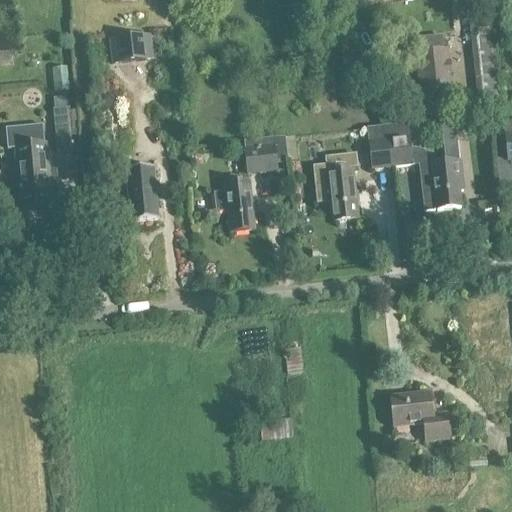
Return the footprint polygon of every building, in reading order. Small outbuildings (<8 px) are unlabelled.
[(486,8),(484,0),(465,0),(467,10),(486,8)] [(425,94),(449,91),(444,51),(451,50),(450,37),(419,41),(425,94)] [(110,43),(113,67),(154,62),(151,39),(110,43)] [(474,47),(472,48),(478,103),(484,103),(496,101),(494,81),(495,81),(494,77),(490,46),(474,47)] [(58,149),(70,148),(67,109),(55,110),(58,149)] [(444,139),(457,138),(455,119),(442,121),(444,139)] [(410,149),(408,125),(368,129),(372,170),(420,165),(422,183),(425,213),(438,212),(461,209),(458,182),(463,181),(460,161),(435,163),(434,161),(434,160),(433,158),(431,156),(430,155),(428,154),(425,152),(421,150),(418,149),(416,149),(413,149),(410,149)] [(45,129),(8,131),(10,152),(18,151),(20,178),(20,180),(15,180),(13,180),(14,194),(21,193),(23,211),(50,209),(49,194),(58,193),(55,158),(46,159),(45,147),(47,146),(45,129)] [(286,141),(247,145),(247,149),(249,174),(278,172),(278,167),(288,166),(288,164),(298,163),(295,140),(286,141)] [(326,167),(313,169),(317,206),(332,205),(334,222),(357,220),(352,176),(359,175),(357,156),(325,160),(326,167)] [(135,221),(157,220),(154,168),(131,170),(135,221)] [(254,232),(249,185),(226,187),(226,194),(214,195),(216,213),(228,212),(230,234),(254,232)] [(434,416),(431,393),(391,398),(395,430),(425,427),(427,443),(450,440),(447,415),(434,416)] [(294,464),(295,464),(293,442),(263,445),(265,467),(294,464)] [(470,469),(488,468),(487,459),(469,461),(470,469)]
